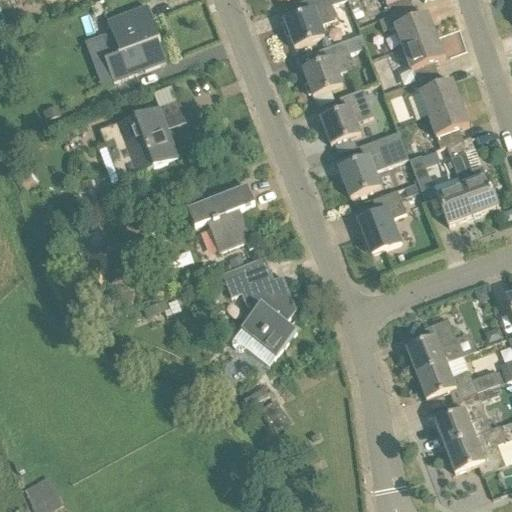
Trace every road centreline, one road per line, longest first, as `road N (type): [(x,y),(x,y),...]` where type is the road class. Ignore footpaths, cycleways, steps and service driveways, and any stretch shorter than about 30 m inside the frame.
road 1 (residential): [(356,310),(320,248),(221,0)]
road 2 (residential): [(397,511),(356,310)]
road 3 (residential): [(356,310),(511,257)]
road 4 (residential): [(511,126),(470,0)]
